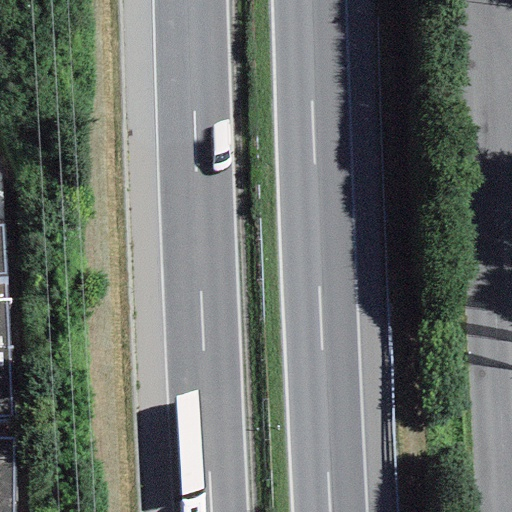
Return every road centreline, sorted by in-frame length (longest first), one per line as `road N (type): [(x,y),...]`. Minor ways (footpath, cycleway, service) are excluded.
road 1 (motorway): [(190,0),(213,511)]
road 2 (motorway): [(336,511),(315,0)]
road 3 (residential): [(506,511),(486,79)]
